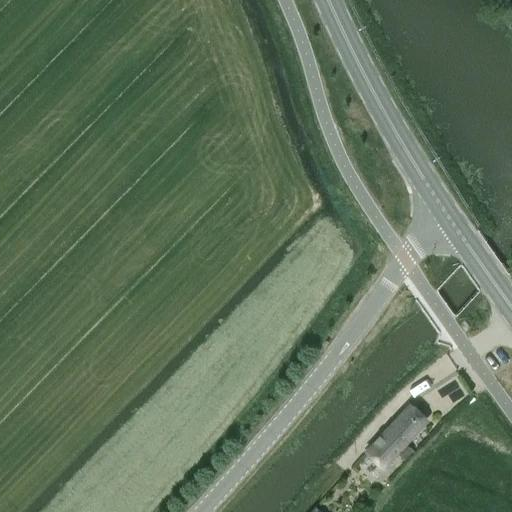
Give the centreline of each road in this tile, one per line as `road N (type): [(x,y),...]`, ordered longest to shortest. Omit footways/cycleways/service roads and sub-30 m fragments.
road 1 (unclassified): [(445,214),(208,511)]
road 2 (secondary): [(445,214),(326,0)]
